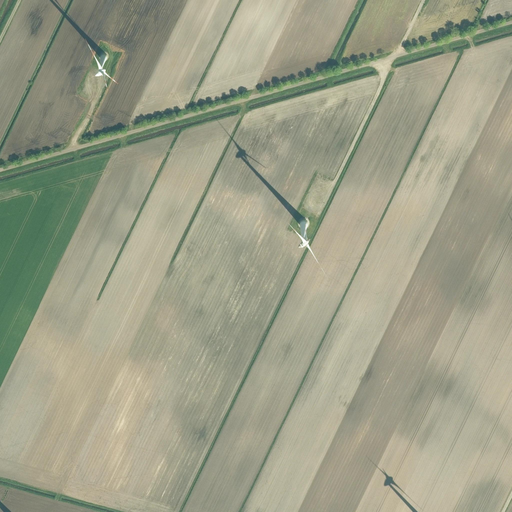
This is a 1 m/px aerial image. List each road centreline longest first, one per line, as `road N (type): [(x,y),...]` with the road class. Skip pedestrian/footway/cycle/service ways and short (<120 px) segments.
road 1 (unclassified): [(0,169),(511,22)]
road 2 (track): [(385,57),(324,201)]
